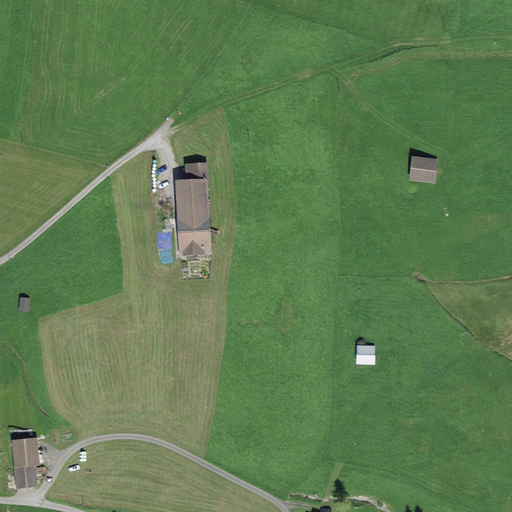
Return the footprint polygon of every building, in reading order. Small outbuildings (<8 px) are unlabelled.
[(436,159),(413,157),(411,175),(434,178),(436,159)] [(189,164),(190,181),(208,181),(208,163),(189,164)] [(211,254),(208,181),(190,181),(178,182),(180,255),(211,254)] [(27,297),(20,297),(19,310),(27,310),(27,297)] [(374,347),(357,346),(356,360),(374,360),(374,347)] [(35,438),(14,440),(17,484),(39,482),(35,438)]
